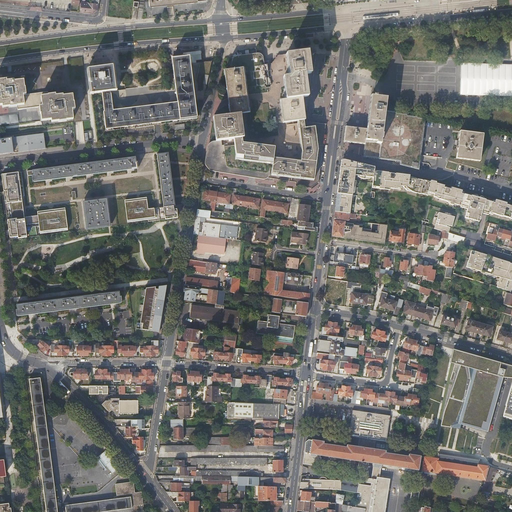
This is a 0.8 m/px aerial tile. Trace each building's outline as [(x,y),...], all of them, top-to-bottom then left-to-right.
[(81,1),(80,12),(90,13),(91,2),(90,2),(81,1)] [(91,2),(90,13),(92,13),(97,9),(98,3),(91,2)] [(219,169),(263,176),(298,182),(297,185),(308,187),(314,182),(322,126),(310,124),(310,125),(308,125),(307,126),(303,121),(305,121),(313,58),(308,52),(308,51),(286,54),(287,58),(285,58),(283,56),(281,57),(279,59),(280,63),(266,65),(261,66),(260,62),(262,61),(261,58),(261,57),(260,56),(260,55),(259,55),(258,55),(257,54),(256,54),(237,57),(236,57),(235,57),(234,58),(233,62),(231,69),(225,70),(231,115),(215,117),(218,142),(213,143),(211,143),(210,144),(210,145),(209,146),(209,147),(206,162),(207,163),(207,164),(207,165),(208,165),(209,166),(210,167),(211,167),(211,164),(219,165),(219,169)] [(171,59),(172,65),(195,62),(194,54),(171,57),(171,59)] [(206,91),(210,73),(213,59),(195,62),(172,65),(174,82),(116,90),(113,65),(89,68),(92,93),(101,91),(105,110),(103,110),(106,130),(198,120),(194,93),(206,91)] [(511,96),(511,64),(460,62),(459,94),(511,96)] [(0,80),(0,105),(2,105),(3,108),(17,106),(17,109),(40,106),(41,121),(51,119),(51,122),(73,119),(72,109),(75,109),(73,94),(63,96),(63,94),(59,95),(56,95),(56,94),(49,95),(48,92),(26,94),(24,80),(14,81),(14,80),(10,80),(7,81),(6,79),(0,80)] [(367,129),(345,126),(344,141),(365,144),(363,157),(400,161),(400,165),(418,169),(425,119),(417,117),(417,116),(407,115),(407,114),(396,112),(396,111),(385,110),(387,97),(377,96),(377,95),(373,94),(373,96),(371,95),(367,129)] [(0,116),(0,125),(19,123),(18,114),(0,116)] [(483,134),(459,131),(456,158),(479,161),(483,134)] [(0,133),(0,154),(45,149),(43,134),(1,139),(0,133)] [(169,158),(168,153),(157,154),(163,207),(148,209),(146,199),(125,202),(127,220),(147,218),(148,220),(148,221),(165,219),(165,217),(170,217),(170,219),(176,218),(177,218),(176,209),(175,209),(174,197),(171,176),(169,158)] [(137,168),(135,157),(28,172),(28,177),(33,176),(34,182),(40,181),(59,178),(80,176),(101,173),(124,170),(137,168)] [(341,160),(340,165),(344,161),(374,168),(375,167),(343,159),(342,160),(341,160)] [(355,214),(367,216),(367,214),(366,214),(368,197),(374,198),(375,192),(372,192),(373,189),(373,187),(376,187),(380,187),(379,189),(384,189),(384,188),(390,188),(394,189),(394,188),(401,189),(401,186),(402,186),(408,187),(408,188),(409,191),(412,193),(416,194),(420,195),(424,195),(425,195),(428,193),(428,192),(434,193),(435,194),(434,197),(437,197),(437,196),(441,197),(441,199),(448,201),(451,202),(450,203),(450,204),(454,205),(454,204),(461,206),(468,208),(468,210),(465,218),(469,219),(476,221),(479,222),(482,214),(482,212),(489,214),(489,212),(493,214),(510,218),(510,217),(511,217),(511,207),(508,207),(508,206),(507,206),(506,206),(502,205),(502,204),(495,202),(494,203),(493,203),(464,194),(462,194),(462,192),(451,189),(451,190),(447,189),(447,188),(447,187),(446,187),(445,187),(445,188),(444,187),(444,188),(442,187),(442,186),(435,184),(435,183),(431,182),(426,180),(426,181),(424,181),(424,180),(423,179),(422,179),(421,180),(417,178),(396,174),(396,175),(393,174),(392,173),(391,173),(390,173),(390,174),(386,173),(386,172),(374,169),(374,168),(344,161),(340,165),(334,212),(355,214)] [(22,172),(2,175),(10,239),(27,237),(26,228),(39,226),(40,232),(68,228),(65,210),(38,213),(38,215),(24,217),(22,196),(25,196),(22,172)] [(217,192),(215,202),(225,203),(225,205),(227,205),(226,208),(230,208),(230,204),(229,203),(230,194),(232,194),(233,188),(230,188),(229,194),(217,192)] [(230,204),(230,208),(232,209),(233,204),(245,206),(246,197),(235,195),(236,189),(233,188),(232,194),(233,195),(231,204),(230,204)] [(202,200),(215,202),(217,192),(204,190),(202,200)] [(246,197),(245,206),(257,208),(259,198),(246,197)] [(275,201),(274,211),(287,213),(288,203),(290,204),(291,198),(288,197),(287,203),(275,201)] [(104,199),(103,199),(83,201),(83,205),(86,229),(90,229),(106,227),(108,227),(111,227),(107,199),(104,199)] [(260,217),(264,217),(265,210),(274,211),(275,201),(263,199),(260,217)] [(297,221),(298,221),(308,222),(310,206),(299,204),(297,221)] [(355,219),(355,214),(334,212),(334,219),(348,221),(348,218),(355,219)] [(445,231),(448,233),(450,228),(448,227),(448,226),(451,227),(454,217),(449,216),(449,215),(446,214),(446,215),(438,212),(434,228),(441,230),(445,231)] [(344,222),(333,220),(331,236),(384,244),(387,225),(383,225),(372,223),(371,228),(359,227),(359,225),(353,225),(353,224),(344,223),(344,222)] [(238,227),(206,223),(195,221),(193,233),(199,234),(226,238),(236,239),(238,227)] [(304,227),(304,230),(312,231),(317,231),(317,227),(312,227),(313,223),(308,222),(298,221),(297,226),(304,227)] [(268,229),(257,228),(255,241),(266,242),(268,229)] [(488,232),(486,238),(495,241),(496,236),(498,229),(494,228),(493,233),(488,232)] [(394,241),(404,243),(405,231),(400,230),(399,232),(390,231),(389,242),(393,243),(394,241)] [(292,232),(290,244),(297,245),(297,243),(306,245),(307,241),(308,234),(292,232)] [(224,253),(226,238),(199,234),(197,250),(206,251),(224,253)] [(418,244),(419,235),(409,234),(408,243),(412,244),(412,243),(418,244)] [(428,244),(438,245),(439,237),(434,236),(429,235),(428,244)] [(352,264),(354,249),(335,246),(333,262),(352,264)] [(262,258),(263,258),(263,253),(254,251),(252,264),(263,266),(263,260),(262,260),(262,258)] [(497,288),(510,292),(511,286),(511,264),(471,251),(465,268),(500,278),(497,288)] [(444,259),(453,260),(454,253),(447,252),(447,255),(444,254),(444,259)] [(364,255),(360,255),(359,263),(363,264),(362,267),(368,267),(368,264),(370,255),(364,255)] [(286,267),(296,269),(297,264),(298,264),(298,259),(287,257),(286,267)] [(389,258),(384,258),(383,267),(390,268),(391,262),(388,261),(389,258)] [(215,275),(217,263),(189,259),(187,270),(205,273),(215,275)] [(451,278),(453,260),(444,259),(443,264),(446,265),(446,267),(447,267),(445,277),(451,278)] [(403,263),(400,262),(399,269),(407,270),(408,261),(403,261),(403,263)] [(417,275),(422,275),(423,266),(418,265),(418,267),(415,267),(414,273),(417,273),(417,275)] [(345,271),(345,268),(336,266),(335,276),(343,277),(344,271),(345,271)] [(423,266),(422,275),(427,276),(427,275),(430,275),(431,269),(428,269),(428,266),(423,266)] [(260,269),(250,268),(248,279),(258,281),(260,269)] [(284,272),(267,270),(263,294),(308,300),(309,294),(282,290),(284,272)] [(301,285),(302,275),(286,273),(286,275),(287,275),(286,284),(297,285),(297,284),(301,285)] [(336,284),(346,288),(347,281),(337,280),(336,284)] [(335,290),(336,284),(331,284),(329,294),(325,293),(324,298),(326,301),(328,303),(333,304),(334,300),(338,300),(339,291),(335,290)] [(151,331),(159,332),(165,291),(163,290),(164,285),(158,286),(158,289),(155,289),(155,287),(146,288),(143,305),(145,305),(144,312),(142,312),(140,323),(143,323),(142,329),(148,330),(149,328),(151,328),(151,331)] [(184,300),(194,301),(195,293),(198,293),(198,290),(202,290),(202,288),(185,285),(184,291),(186,291),(184,300)] [(419,290),(418,291),(430,294),(431,289),(429,289),(420,286),(419,290)] [(206,303),(223,305),(224,291),(208,289),(208,293),(206,303)] [(121,302),(119,291),(103,293),(63,298),(25,303),(16,304),(18,316),(121,302)] [(380,306),(386,308),(389,300),(385,298),(386,293),(380,292),(377,302),(380,303),(380,306)] [(511,307),(511,292),(510,292),(510,294),(507,293),(503,304),(511,307)] [(358,303),(360,294),(351,293),(351,296),(350,295),(349,299),(350,299),(350,302),(358,303)] [(373,303),(374,296),(360,294),(358,303),(366,304),(366,303),(373,303)] [(273,298),(272,305),(280,307),(280,305),(281,299),(273,298)] [(467,308),(469,301),(459,298),(457,304),(467,308)] [(272,305),(271,312),(280,313),(282,299),(281,299),(280,305),(280,307),(272,305)] [(389,300),(386,308),(394,310),(396,301),(389,300)] [(297,301),(295,315),(306,317),(308,303),(297,301)] [(414,306),(415,303),(406,301),(403,312),(411,315),(414,306)] [(240,311),(191,305),(189,317),(239,324),(240,311)] [(414,306),(411,315),(423,318),(426,309),(414,306)] [(426,309),(423,318),(430,321),(433,311),(426,309)] [(253,336),(292,341),(292,338),(293,338),(294,326),(278,323),(279,316),(267,314),(267,316),(268,316),(267,322),(258,321),(257,324),(255,323),(253,336)] [(440,323),(447,325),(450,317),(441,314),(440,320),(441,320),(440,323)] [(450,317),(447,325),(454,327),(455,324),(457,324),(459,319),(450,317)] [(465,330),(473,332),(476,322),(468,320),(465,330)] [(331,336),(333,323),(329,322),(328,324),(328,325),(326,325),(325,327),(322,327),(321,335),(328,336),(331,336)] [(476,322),(473,332),(482,335),(485,325),(476,322)] [(337,323),(333,323),(331,336),(338,337),(339,327),(338,327),(337,326),(337,325),(337,323)] [(349,331),(344,330),(343,338),(348,338),(349,334),(351,334),(351,335),(355,335),(357,326),(353,325),(352,327),(352,328),(350,328),(349,331)] [(485,325),(482,335),(489,337),(492,327),(485,325)] [(361,327),(357,326),(355,335),(360,336),(359,340),(363,340),(367,341),(368,341),(368,335),(364,334),(364,336),(363,335),(363,330),(362,330),(361,330),(361,328),(361,327)] [(186,342),(198,343),(199,330),(196,330),(190,329),(184,328),(182,341),(186,342)] [(378,340),(381,331),(375,329),(374,333),(373,332),(371,338),(374,338),(374,339),(378,340)] [(385,332),(381,331),(378,340),(382,341),(385,341),(386,336),(385,336),(384,335),(384,333),(385,332)] [(497,339),(504,341),(507,333),(499,331),(497,339)] [(236,335),(221,333),(219,345),(234,348),(236,335)] [(338,337),(331,336),(328,336),(328,340),(332,340),(332,341),(320,340),(318,351),(329,352),(329,350),(331,350),(330,354),(344,356),(344,355),(356,357),(357,349),(345,348),(345,352),(344,352),(344,350),(342,350),(342,349),(341,348),(339,347),(340,341),(343,342),(343,338),(338,337)] [(402,352),(408,354),(410,349),(412,340),(408,339),(408,340),(408,342),(406,341),(405,341),(402,352)] [(45,343),(42,340),(38,344),(41,347),(40,348),(44,351),(46,348),(47,349),(49,346),(45,342),(45,343)] [(106,346),(106,356),(111,356),(111,354),(111,353),(112,353),(113,353),(114,347),(117,347),(118,345),(118,340),(113,340),(113,347),(111,347),(111,346),(106,346)] [(367,341),(363,340),(362,346),(360,345),(358,355),(363,355),(365,346),(367,346),(367,341)] [(412,340),(410,349),(414,350),(417,350),(416,352),(422,353),(423,347),(423,346),(417,345),(416,344),(416,342),(416,341),(412,340)] [(183,347),(185,347),(186,342),(182,341),(179,341),(178,350),(176,350),(176,354),(178,354),(179,354),(179,356),(183,357),(183,351),(183,347)] [(57,355),(61,355),(62,346),(57,346),(57,347),(54,347),(54,344),(50,344),(50,352),(55,352),(57,352),(57,354),(57,355)] [(90,352),(95,352),(95,347),(95,345),(91,345),(91,347),(88,347),(88,346),(84,346),(84,355),(88,355),(88,354),(88,352),(90,352)] [(124,356),(128,356),(128,346),(124,346),(124,347),(121,347),(121,345),(118,345),(117,347),(117,353),(122,353),(124,353),(124,354),(124,356)] [(219,359),(222,359),(223,353),(219,353),(219,352),(213,352),(214,345),(210,345),(210,350),(210,353),(213,353),(213,356),(214,356),(214,357),(214,359),(219,360),(219,359)] [(422,354),(431,356),(434,346),(430,345),(430,346),(429,348),(427,348),(423,347),(422,353),(422,354)] [(68,352),(73,352),(73,347),(66,347),(66,346),(62,346),(61,355),(66,355),(66,354),(66,352),(68,352)] [(102,356),(106,356),(106,346),(102,346),(102,347),(95,347),(95,352),(100,353),(102,353),(102,354),(102,356)] [(147,356),(151,356),(151,347),(147,346),(147,347),(140,347),(140,353),(145,353),(147,353),(147,355),(147,356)] [(232,355),(236,355),(237,348),(233,348),(232,353),(227,353),(227,354),(223,353),(222,359),(226,359),(226,360),(230,360),(230,358),(231,357),(232,357),(232,355)] [(247,360),(251,361),(251,355),(247,355),(241,354),(242,349),(237,348),(236,355),(236,357),(241,357),(243,357),(242,359),(242,361),(247,362),(247,360)] [(204,355),(210,356),(210,353),(210,350),(202,350),(202,349),(198,349),(197,358),(201,358),(202,357),(202,355),(204,355)] [(511,365),(453,349),(450,363),(460,365),(457,374),(450,395),(444,411),(440,426),(460,429),(461,424),(487,432),(503,377),(511,378),(511,365)] [(256,355),(257,351),(251,350),(251,355),(251,361),(254,361),(254,362),(258,363),(259,360),(259,359),(260,359),(261,356),(256,355)] [(405,364),(409,365),(410,362),(409,360),(406,360),(407,358),(408,354),(402,352),(399,352),(398,356),(399,356),(401,357),(401,358),(399,362),(405,364)] [(279,363),(282,363),(283,354),(274,353),(273,360),(275,360),(275,361),(274,364),(279,364),(279,363)] [(283,354),(282,363),(286,363),(286,364),(290,365),(291,362),(291,361),(292,361),(292,358),(290,357),(290,355),(283,354)] [(346,373),(351,373),(352,364),(348,363),(349,361),(340,360),(339,369),(345,370),(347,370),(347,372),(346,373)] [(328,361),(327,370),(331,371),(331,370),(332,368),(333,368),(334,368),(335,363),(332,362),(328,361)] [(399,379),(403,380),(404,371),(405,364),(399,362),(397,376),(398,376),(399,376),(399,378),(399,379)] [(352,364),(351,373),(355,374),(355,373),(355,371),(357,371),(358,371),(359,366),(356,365),(352,364)] [(374,367),(373,376),(377,377),(377,376),(377,374),(379,374),(380,374),(381,369),(378,368),(378,367),(374,367)] [(70,373),(70,378),(73,381),(74,378),(76,378),(76,379),(80,379),(80,370),(76,370),(76,371),(76,373),(74,373),(70,373)] [(107,370),(103,370),(103,379),(107,379),(107,378),(113,378),(113,373),(109,373),(107,373),(107,371),(107,370)] [(118,373),(113,373),(113,378),(113,381),(121,381),(121,379),(125,379),(125,370),(120,370),(120,371),(120,373),(118,373)] [(129,370),(125,370),(125,379),(129,379),(129,378),(135,378),(135,373),(131,373),(129,373),(129,371),(129,370)] [(140,373),(135,373),(135,378),(135,386),(142,386),(142,379),(146,379),(146,370),(142,370),(142,371),(142,373),(140,373)] [(410,378),(415,378),(417,371),(412,370),(411,372),(408,372),(409,371),(404,371),(403,380),(407,381),(408,380),(408,378),(410,378)] [(417,371),(415,378),(420,379),(422,379),(421,381),(421,382),(425,383),(427,373),(423,372),(422,373),(420,373),(420,372),(417,371)] [(174,381),(173,386),(182,386),(182,379),(179,378),(180,372),(177,372),(177,374),(175,373),(173,373),(172,377),(174,377),(173,381),(174,381)] [(206,386),(210,386),(211,387),(212,381),(217,381),(217,380),(221,380),(222,375),(218,375),(218,374),(214,373),(213,375),(213,377),(212,377),(207,377),(207,379),(206,386)] [(222,375),(221,380),(225,381),(225,382),(231,382),(231,386),(235,386),(236,378),(231,378),(229,378),(230,376),(230,374),(225,374),(225,375),(222,375)] [(236,378),(235,386),(241,386),(241,383),(247,383),(247,382),(250,382),(251,377),(247,377),(247,376),(243,375),(243,377),(243,379),(241,379),(236,378)] [(260,384),(260,387),(266,388),(266,381),(260,380),(259,380),(259,379),(259,376),(255,376),(255,377),(251,377),(250,382),(254,383),(254,384),(260,384)] [(46,511),(101,511),(102,511),(132,508),(132,504),(134,503),(134,506),(143,505),(141,492),(135,493),(134,482),(116,484),(117,496),(119,495),(120,498),(66,505),(66,507),(57,508),(40,377),(30,379),(46,511)] [(282,385),(281,389),(287,390),(289,390),(289,386),(291,386),(291,382),(290,382),(290,380),(290,379),(286,378),(286,379),(282,379),(282,385)] [(323,393),(324,383),(320,383),(320,384),(320,386),(317,386),(316,392),(312,391),(311,398),(322,400),(323,393)] [(328,384),(324,383),(323,393),(327,393),(326,400),(333,401),(334,394),(335,388),(330,388),(328,387),(328,385),(328,384)] [(209,397),(208,402),(225,402),(225,397),(221,397),(221,387),(211,387),(210,386),(210,394),(209,394),(209,397)] [(345,396),(346,386),(342,386),(342,387),(342,389),(339,389),(338,394),(341,395),(345,396)] [(350,387),(346,386),(345,396),(349,396),(352,396),(351,403),(355,403),(357,391),(352,390),(350,390),(350,388),(350,387)] [(177,387),(177,397),(186,397),(186,387),(177,387)] [(413,388),(412,392),(412,395),(411,404),(415,405),(415,404),(418,405),(419,399),(418,399),(416,399),(416,397),(416,395),(417,393),(419,394),(420,389),(413,388)] [(275,389),(274,403),(279,403),(285,404),(287,390),(281,389),(275,389)] [(362,392),(357,391),(355,403),(360,404),(360,400),(363,400),(363,398),(367,399),(368,389),(364,389),(364,390),(364,392),(362,392)] [(373,390),(368,389),(367,399),(371,399),(371,401),(378,402),(379,394),(374,393),(372,393),(372,391),(373,390)] [(384,394),(379,394),(378,402),(378,407),(382,407),(383,403),(385,403),(386,401),(389,402),(390,392),(386,392),(386,393),(386,395),(384,394)] [(394,393),(390,392),(389,402),(393,402),(393,404),(395,405),(395,409),(399,410),(400,405),(401,397),(396,396),(394,396),(394,394),(394,393)] [(405,397),(401,397),(400,405),(406,406),(407,404),(411,404),(412,395),(408,394),(408,396),(407,398),(405,397)] [(115,411),(114,412),(117,415),(120,415),(120,413),(139,413),(139,410),(139,403),(139,400),(121,400),(121,398),(112,398),(112,400),(106,400),(102,404),(109,412),(111,410),(113,408),(115,411)] [(180,418),(183,418),(189,418),(189,402),(179,402),(179,412),(180,412),(180,418)] [(240,402),(240,418),(245,418),(252,418),(254,418),(263,418),(278,419),(279,403),(274,403),(254,402),(240,402)] [(511,407),(506,405),(503,416),(511,418),(511,407)] [(369,439),(372,440),(376,441),(387,442),(391,415),(352,409),(348,436),(363,439),(366,439),(369,439)] [(171,419),(170,427),(174,427),(181,427),(183,427),(183,418),(180,418),(171,419)] [(144,419),(131,419),(131,426),(135,426),(138,426),(138,429),(144,429),(144,425),(143,425),(143,423),(144,424),(144,419)] [(135,427),(126,427),(126,437),(132,437),(135,437),(135,427)] [(181,427),(174,427),(174,439),(183,439),(183,427),(181,427)] [(263,435),(263,438),(273,438),(273,435),(275,435),(275,432),(273,432),(273,430),(255,429),(255,434),(259,434),(263,435)] [(144,437),(135,437),(132,437),(132,444),(137,444),(137,451),(144,451),(144,437)] [(255,438),(255,445),(265,446),(272,446),(273,438),(263,438),(255,438)] [(309,439),(306,442),(304,452),(303,463),(320,466),(321,457),(320,456),(320,455),(357,461),(360,461),(359,468),(359,469),(359,470),(360,471),(361,472),(362,472),(363,473),(364,473),(365,473),(366,473),(366,472),(367,472),(368,471),(369,470),(370,462),(374,463),(383,464),(418,470),(418,472),(422,473),(423,470),(485,480),(489,467),(478,465),(479,460),(439,454),(438,459),(409,455),(409,457),(385,453),(385,451),(370,449),(368,448),(365,448),(362,447),(347,445),(346,447),(323,444),(324,441),(309,439)] [(105,451),(96,458),(111,475),(120,467),(105,451)] [(273,460),(273,472),(283,472),(283,459),(281,459),(281,460),(273,460)] [(381,478),(383,464),(374,463),(372,479),(381,480),(381,478)] [(180,469),(180,475),(188,475),(188,466),(183,466),(177,466),(177,469),(180,469)] [(497,469),(489,467),(485,480),(484,484),(490,485),(493,475),(495,476),(497,469)] [(222,484),(227,484),(230,484),(230,481),(230,476),(203,476),(203,483),(222,484)] [(263,482),(285,483),(286,478),(263,477),(230,476),(230,481),(238,481),(238,484),(245,485),(258,485),(259,485),(259,482),(263,482)] [(385,511),(388,499),(391,482),(381,480),(372,479),(367,478),(366,483),(372,484),(371,486),(359,484),(357,493),(357,495),(356,498),(354,507),(365,509),(364,511),(385,511)] [(336,489),(340,490),(341,481),(323,480),(317,479),(303,479),(302,482),(300,482),(300,488),(336,489)] [(171,482),(171,490),(181,491),(182,488),(189,488),(189,483),(181,483),(171,482)] [(490,485),(484,484),(482,491),(490,493),(492,486),(490,485)] [(276,501),(276,486),(263,486),(259,485),(258,485),(258,501),(271,501),(276,501)] [(227,501),(245,501),(245,489),(227,488),(227,492),(227,501)] [(170,492),(166,491),(168,495),(169,496),(176,496),(179,496),(178,501),(184,501),(189,501),(189,496),(193,496),(193,492),(171,492),(170,492)] [(302,491),(301,501),(310,501),(311,492),(302,491)] [(418,505),(418,504),(420,492),(412,491),(410,503),(418,505)] [(336,503),(342,505),(344,496),(337,494),(336,503)] [(301,501),(298,500),(297,510),(308,511),(310,501),(301,501)] [(189,501),(189,511),(197,511),(198,505),(199,505),(199,501),(189,501)] [(326,507),(327,503),(325,502),(316,502),(312,501),(310,511),(314,511),(315,507),(325,508),(325,507),(326,507)] [(9,508),(9,503),(0,503),(0,511),(11,511),(11,508),(9,508)]
